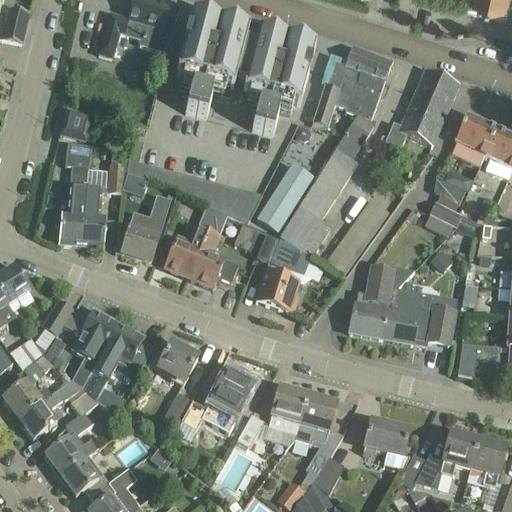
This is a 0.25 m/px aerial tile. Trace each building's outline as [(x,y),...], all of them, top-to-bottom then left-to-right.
[(171,37),(178,12),(169,10),(170,8),(140,0),(134,0),(127,23),(109,17),(98,58),(111,62),(118,37),(137,43),(135,48),(161,55),(171,37)] [(511,0),(471,0),(471,3),(505,10),(506,0),(511,0)] [(8,12),(1,43),(20,48),(27,17),(8,12)] [(190,19),(175,77),(182,78),(179,89),(191,92),(189,99),(184,116),(205,121),(210,104),(209,104),(211,97),(229,102),(232,92),(234,85),(239,86),(251,38),(246,37),(247,34),(190,19)] [(251,38),(239,86),(244,87),(242,94),(239,105),(258,110),(256,116),(255,116),(251,133),(272,138),(276,121),(277,115),(289,118),(292,107),(299,109),(314,52),(257,37),(256,40),(251,38)] [(323,89),(311,127),(326,132),(334,108),(344,112),(343,115),(369,124),(374,110),(384,85),(391,66),(352,50),(348,61),(345,68),(331,63),(323,89)] [(457,89),(424,75),(400,130),(392,127),(386,142),(382,140),(379,145),(399,153),(405,139),(431,150),(457,89)] [(90,119),(66,113),(60,138),(84,144),(90,119)] [(483,159),(495,132),(466,118),(454,145),(483,159)] [(277,242),(309,261),(328,230),(318,224),(354,166),(349,163),(371,128),(355,120),(277,242)] [(296,131),(294,136),(296,140),(303,143),(308,142),(310,137),(308,132),(301,129),(296,131)] [(511,172),(511,139),(495,132),(483,159),(511,172)] [(126,175),(178,193),(182,178),(137,166),(142,147),(130,144),(126,175)] [(80,251),(86,172),(88,150),(67,148),(64,169),(71,170),(67,218),(60,217),(60,218),(55,218),(54,229),(59,230),(58,249),(80,251)] [(86,172),(80,251),(102,253),(104,221),(97,220),(99,197),(122,199),(125,170),(110,169),(109,174),(86,172)] [(255,225),(276,238),(312,182),(291,169),(255,225)] [(129,177),(122,194),(143,201),(148,184),(129,177)] [(177,198),(187,202),(193,181),(182,178),(178,193),(177,198)] [(457,208),(464,194),(435,179),(434,197),(457,208)] [(193,181),(187,202),(198,207),(204,184),(193,181)] [(198,207),(209,212),(215,187),(204,184),(198,207)] [(511,187),(505,185),(490,220),(511,222),(511,213),(503,213),(511,191),(511,187)] [(226,190),(215,187),(209,212),(219,217),(226,190)] [(219,217),(229,222),(237,193),(226,190),(219,217)] [(229,222),(240,226),(248,196),(237,193),(229,222)] [(245,229),(260,199),(248,196),(240,226),(245,229)] [(484,199),(478,213),(489,218),(495,205),(484,199)] [(155,248),(168,205),(155,201),(144,239),(128,234),(126,239),(120,259),(149,267),(155,248)] [(353,268),(388,213),(369,201),(334,256),(353,268)] [(455,232),(462,219),(436,206),(429,219),(455,232)] [(163,272),(187,282),(215,215),(205,211),(196,231),(189,248),(176,242),(163,272)] [(211,257),(221,232),(226,221),(215,215),(187,282),(211,292),(216,281),(230,287),(237,270),(223,264),(224,262),(211,257)] [(462,219),(455,232),(472,241),(475,226),(462,219)] [(242,228),(234,248),(245,252),(255,264),(264,241),(265,237),(242,228)] [(491,229),(482,228),(482,239),(489,240),(491,229)] [(277,246),(264,241),(255,264),(280,274),(282,270),(303,279),(309,262),(277,246)] [(478,267),(489,267),(489,260),(478,259),(478,267)] [(12,270),(0,277),(0,299),(7,310),(7,309),(29,295),(12,270)] [(391,318),(396,293),(414,274),(392,270),(391,274),(370,271),(366,298),(356,296),(354,309),(353,309),(348,337),(380,343),(384,317),(391,318)] [(297,286),(278,280),(264,276),(254,305),(288,316),(297,286)] [(460,289),(457,309),(473,311),(476,291),(460,289)] [(456,304),(396,293),(391,318),(384,317),(380,343),(411,349),(413,342),(426,344),(426,346),(448,350),(456,304)] [(0,299),(0,329),(15,320),(7,309),(7,310),(0,299)] [(41,332),(54,340),(71,313),(57,305),(41,332)] [(69,316),(62,330),(79,339),(71,353),(84,360),(80,368),(71,385),(80,393),(82,394),(96,367),(117,327),(92,314),(86,325),(69,316)] [(82,394),(85,396),(95,403),(117,364),(139,376),(152,352),(140,345),(142,341),(117,327),(96,367),(82,394)] [(22,374),(40,361),(41,360),(42,359),(29,342),(9,357),(22,374)] [(181,390),(196,362),(170,347),(165,357),(156,351),(148,366),(157,371),(153,379),(154,385),(161,389),(167,387),(170,383),(181,390)] [(511,350),(505,350),(460,347),(456,379),(472,382),(474,362),(494,363),(493,381),(511,382),(511,350)] [(0,350),(0,377),(13,368),(0,350)] [(16,424),(67,386),(66,386),(51,370),(40,361),(22,374),(32,386),(42,378),(48,385),(34,396),(26,385),(1,403),(16,424)] [(244,429),(250,418),(241,413),(254,389),(226,374),(207,410),(244,429)] [(67,386),(16,424),(32,444),(56,426),(47,414),(62,403),(63,404),(79,392),(69,385),(67,386)] [(294,439),(306,400),(278,392),(266,432),(280,436),(294,439)] [(69,407),(80,421),(84,417),(99,406),(95,403),(85,396),(69,407)] [(162,422),(172,428),(188,402),(177,396),(162,422)] [(306,400),(294,439),(293,443),(319,451),(304,473),(307,475),(299,487),(307,492),(308,491),(309,489),(327,460),(331,452),(340,439),(328,433),(330,428),(335,408),(306,400)] [(179,425),(195,433),(206,412),(190,404),(179,425)] [(84,417),(80,421),(65,432),(72,441),(91,427),(84,417)] [(262,425),(250,418),(244,429),(237,442),(234,448),(245,454),(248,448),(250,449),(262,425)] [(362,453),(364,453),(363,457),(374,459),(375,456),(386,458),(383,469),(402,473),(409,461),(401,459),(407,434),(369,425),(362,453)] [(469,473),(477,444),(449,437),(442,464),(439,463),(428,458),(425,465),(412,458),(398,486),(412,493),(414,488),(436,494),(440,478),(452,481),(455,470),(469,473)] [(59,480),(87,459),(86,459),(96,451),(90,443),(74,454),(66,443),(43,460),(59,480)] [(477,444),(469,473),(485,478),(481,489),(500,494),(494,511),(511,511),(511,491),(494,487),(496,480),(497,481),(504,452),(477,444)] [(157,452),(151,459),(163,467),(168,460),(157,452)] [(107,487),(87,459),(59,480),(74,501),(84,494),(89,502),(107,488),(107,487)] [(327,460),(309,489),(326,500),(342,470),(327,460)] [(126,473),(107,487),(107,488),(113,497),(92,511),(135,511),(137,511),(123,492),(134,484),(126,473)] [(290,486),(275,505),(284,511),(290,511),(303,495),(290,486)] [(397,487),(390,501),(391,503),(406,495),(404,491),(397,487)] [(307,492),(303,498),(311,511),(325,511),(330,510),(308,491),(307,492)] [(431,500),(406,493),(417,511),(418,511),(433,504),(431,500)] [(311,511),(303,498),(292,511),(311,511)] [(462,499),(460,508),(467,510),(469,503),(468,501),(462,499)] [(449,505),(431,500),(433,504),(437,511),(444,511),(448,510),(448,509),(449,505)]
